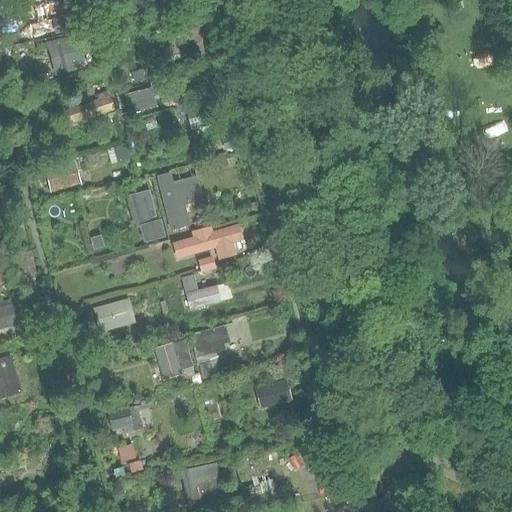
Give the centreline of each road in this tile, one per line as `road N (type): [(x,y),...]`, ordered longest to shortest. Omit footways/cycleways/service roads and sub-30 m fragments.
road 1 (unclassified): [(375,398),(270,0)]
road 2 (unclassified): [(511,496),(442,463),(375,398)]
